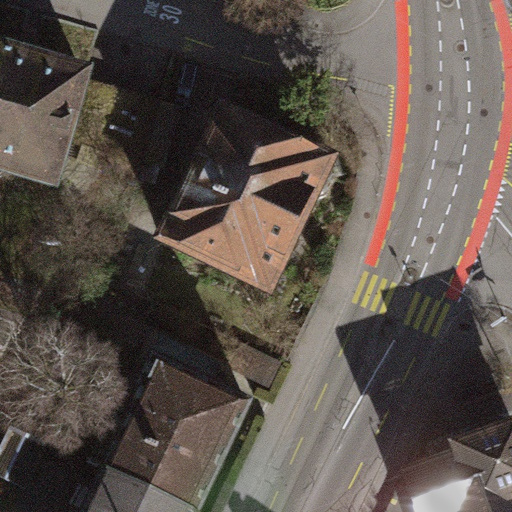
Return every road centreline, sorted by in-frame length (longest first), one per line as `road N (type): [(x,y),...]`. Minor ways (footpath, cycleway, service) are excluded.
road 1 (secondary): [(303,511),(417,269),(454,134)]
road 2 (residential): [(456,102),(124,0)]
